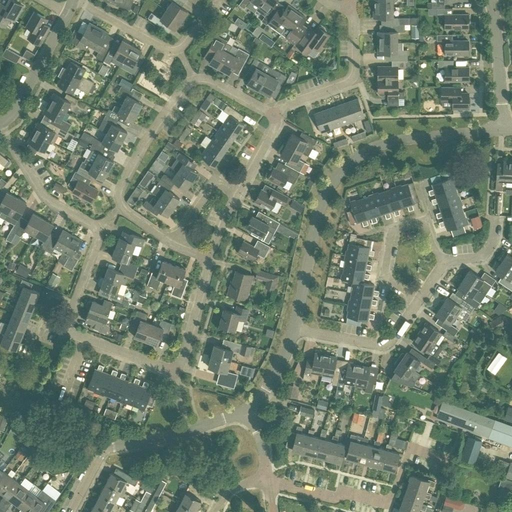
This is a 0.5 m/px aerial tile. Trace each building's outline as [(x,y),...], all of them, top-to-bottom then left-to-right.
[(11,0),(8,0),(3,10),(0,8),(0,24),(3,26),(4,23),(7,25),(10,18),(14,21),(23,6),(11,0)] [(133,0),(115,0),(114,5),(130,10),(133,0)] [(169,0),(172,2),(166,10),(181,20),(184,20),(186,17),(185,14),(187,11),(182,7),(185,3),(187,4),(181,0),(169,0)] [(259,6),(263,0),(242,0),(239,6),(244,9),(250,0),(259,6)] [(266,26),(267,24),(274,14),(275,14),(269,10),(276,0),(263,0),(259,6),(256,10),(265,17),(261,22),(266,26)] [(432,9),(437,9),(445,9),(445,2),(457,2),(456,0),(436,0),(437,2),(432,2),(427,2),(427,9),(432,9)] [(286,27),(297,12),(288,6),(279,18),(274,14),(267,24),(272,28),(281,34),(286,27)] [(373,19),(393,19),(393,8),(373,8),(373,19)] [(437,15),(445,15),(445,29),(468,29),(468,15),(452,15),(452,9),(445,9),(437,9),(432,9),(432,14),(437,14),(437,15)] [(175,29),(181,20),(166,10),(160,19),(158,18),(151,13),(147,18),(154,23),(155,23),(159,26),(163,21),(175,29)] [(297,12),(286,27),(281,34),(295,44),(302,34),(297,31),(306,18),(297,12)] [(40,46),(46,35),(40,32),(46,21),(34,14),(26,27),(32,31),(27,39),(40,46)] [(377,43),(397,43),(397,32),(404,32),(404,25),(418,25),(418,18),(397,18),(397,25),(391,25),(391,32),(377,32),(377,43)] [(89,46),(99,28),(89,23),(83,34),(78,31),(71,43),(77,46),(80,40),(89,46)] [(319,28),(318,27),(314,32),(309,28),(303,35),(296,45),(307,54),(312,57),(315,57),(318,52),(318,50),(318,49),(328,35),(325,32),(324,30),(321,27),(319,28)] [(89,46),(99,51),(95,57),(101,60),(107,49),(102,46),(109,34),(99,28),(89,46)] [(468,41),(452,41),(452,35),(437,35),(437,41),(445,41),(445,55),(468,55),(468,41)] [(209,63),(219,69),(228,53),(222,50),(226,42),(216,36),(209,48),(215,52),(209,63)] [(275,42),(270,39),(266,44),(271,47),(275,42)] [(123,62),(131,46),(122,41),(115,54),(109,51),(107,55),(103,62),(109,65),(111,62),(120,67),(123,61),(123,62)] [(391,61),(407,61),(407,50),(402,51),(402,43),(397,43),(377,43),(377,54),(391,54),(391,61)] [(123,62),(132,67),(131,69),(137,72),(139,67),(134,64),(141,51),(131,46),(123,62)] [(228,53),(219,69),(230,75),(231,72),(238,75),(242,67),(249,55),(238,49),(232,46),(228,53)] [(1,56),(16,64),(20,56),(6,48),(1,56)] [(26,48),(22,55),(28,58),(32,58),(35,53),(26,48)] [(290,59),(294,53),(291,50),(286,56),(290,59)] [(267,74),(270,68),(254,59),(248,70),(253,73),(247,84),(248,84),(247,86),(248,88),(254,92),(257,91),(258,90),(267,74)] [(377,81),(397,80),(397,68),(405,68),(405,61),(407,61),(391,61),(391,67),(377,67),(377,81)] [(438,67),(445,67),(445,81),(468,81),(468,67),(453,67),(453,61),(438,61),(438,67)] [(64,73),(91,88),(93,84),(94,83),(82,76),(85,70),(70,62),(64,73)] [(281,74),(270,68),(267,74),(258,90),(269,96),(275,85),(280,88),(286,77),(281,74)] [(291,72),(285,83),(288,85),(294,82),(297,74),(291,72)] [(89,92),(91,88),(64,73),(58,85),(73,94),(76,87),(88,94),(89,92)] [(377,93),(378,93),(378,94),(379,95),(380,96),(381,96),(382,96),(383,96),(384,96),(385,95),(386,94),(386,93),(391,93),(391,99),(403,99),(403,92),(397,92),(397,80),(377,81),(377,93)] [(124,87),(129,90),(133,84),(127,82),(124,87)] [(137,113),(143,104),(131,97),(133,92),(129,90),(124,87),(121,86),(118,91),(127,96),(122,105),(137,113)] [(442,101),(453,101),(453,108),(468,108),(468,94),(462,94),(462,87),(442,87),(442,101)] [(67,94),(64,99),(54,93),(48,102),(66,112),(71,103),(75,105),(78,100),(67,94)] [(211,102),(215,97),(210,93),(206,99),(211,102)] [(216,97),(212,103),(218,107),(222,101),(216,97)] [(346,103),(353,121),(364,117),(357,99),(346,103)] [(62,119),(66,112),(48,102),(43,113),(45,114),(42,119),(67,132),(72,124),(62,119)] [(342,125),(353,121),(346,103),(335,106),(342,125)] [(132,122),(137,113),(122,105),(120,108),(114,105),(112,111),(109,109),(106,114),(118,121),(121,116),(132,122)] [(244,124),(240,122),(243,119),(242,118),(243,116),(227,105),(223,111),(229,115),(223,123),(238,133),(244,124)] [(331,129),(342,125),(335,106),(324,110),(331,129)] [(202,121),(206,115),(198,110),(194,115),(202,121)] [(321,133),(331,129),(324,110),(313,114),(317,124),(311,126),(316,138),(322,136),(321,133)] [(115,126),(118,121),(106,114),(98,129),(106,133),(122,142),(127,132),(115,126)] [(198,127),(202,121),(194,115),(190,121),(198,127)] [(64,138),(67,132),(42,119),(51,124),(48,128),(38,122),(33,132),(50,142),(54,144),(59,135),(64,138)] [(232,141),(238,133),(223,123),(218,131),(232,141)] [(183,132),(187,135),(191,129),(187,126),(183,132)] [(226,150),(232,141),(218,131),(212,140),(226,150)] [(45,151),(50,142),(33,132),(27,142),(38,148),(35,153),(46,159),(49,154),(45,151)] [(103,149),(105,144),(117,151),(122,142),(106,133),(101,142),(84,132),(81,138),(92,144),(93,143),(103,149)] [(353,141),(366,137),(364,132),(351,136),(353,141)] [(292,134),(286,144),(302,153),(308,156),(311,150),(317,140),(305,134),(302,139),(292,134)] [(335,148),(348,143),(346,138),(333,143),(335,148)] [(88,143),(81,139),(78,145),(85,148),(88,143)] [(176,139),(173,145),(174,146),(179,149),(182,143),(176,139)] [(220,158),(226,150),(212,140),(206,148),(220,158)] [(98,153),(93,162),(109,171),(114,161),(102,155),(105,150),(103,149),(93,143),(92,144),(89,149),(98,153)] [(298,159),(302,153),(286,144),(280,155),(287,159),(284,164),(299,172),(305,163),(298,159)] [(214,167),(220,158),(206,148),(200,157),(214,167)] [(171,167),(178,171),(192,181),(198,173),(193,170),(196,165),(179,153),(175,158),(176,158),(171,167)] [(93,162),(92,165),(83,161),(77,172),(89,179),(92,173),(104,180),(109,171),(93,162)] [(502,190),(502,182),(511,182),(511,162),(503,162),(503,163),(497,163),(495,189),(502,190)] [(288,167),(284,174),(273,167),(267,178),(283,187),(286,180),(294,184),(300,173),(288,167)] [(148,171),(145,176),(150,179),(154,175),(148,171)] [(186,190),(192,181),(178,171),(172,180),(164,174),(160,179),(172,187),(175,182),(186,190)] [(89,179),(77,172),(76,172),(73,177),(68,187),(73,189),(72,192),(92,203),(98,190),(89,185),(91,180),(89,179)] [(436,196),(455,189),(452,178),(432,184),(434,189),(428,191),(430,196),(436,194),(436,196)] [(160,179),(151,193),(159,198),(174,208),(180,199),(169,191),(172,187),(160,179)] [(53,188),(62,194),(65,188),(56,183),(53,188)] [(396,188),(402,207),(407,206),(409,211),(414,210),(412,204),(414,204),(408,184),(396,188)] [(398,209),(402,207),(396,188),(385,192),(391,211),(393,210),(395,216),(400,214),(398,209)] [(261,189),(255,201),(270,210),(275,201),(277,198),(285,203),(288,204),(291,199),(288,197),(275,190),(272,196),(262,190),(261,189)] [(440,207),(459,201),(455,189),(436,196),(437,198),(431,200),(433,205),(438,203),(440,207)] [(0,217),(4,220),(8,213),(17,197),(7,192),(0,204),(0,217)] [(389,212),(391,211),(385,192),(373,196),(380,215),(384,213),(386,219),(391,217),(389,212)] [(132,194),(127,201),(133,205),(137,198),(132,194)] [(375,216),(380,215),(373,196),(362,199),(368,219),(370,218),(372,223),(377,222),(375,216)] [(8,213),(13,216),(9,223),(14,225),(18,218),(27,203),(17,197),(8,213)] [(159,198),(157,201),(152,198),(149,203),(146,201),(142,206),(157,215),(160,211),(168,217),(174,208),(159,198)] [(366,219),(368,219),(362,199),(350,203),(357,223),(362,221),(363,226),(368,225),(366,219)] [(292,200),(289,206),(300,212),(303,206),(292,200)] [(444,219),(463,212),(459,201),(440,207),(441,212),(436,214),(437,219),(443,217),(444,219)] [(274,234),(280,223),(258,211),(255,217),(252,216),(246,227),(252,230),(250,234),(267,243),(272,233),(274,234)] [(463,212),(444,219),(444,221),(439,223),(440,228),(446,226),(448,230),(467,224),(463,212)] [(34,235),(43,219),(33,213),(29,221),(24,219),(22,222),(17,231),(16,233),(16,234),(21,237),(25,229),(34,235)] [(478,216),(470,219),(473,229),(482,226),(478,216)] [(45,250),(54,235),(49,232),(53,224),(43,219),(34,235),(44,240),(40,247),(45,250)] [(17,231),(16,231),(12,228),(6,239),(11,242),(16,234),(16,233),(17,231)] [(63,253),(73,235),(63,230),(59,238),(54,235),(45,250),(52,254),(55,248),(62,253),(63,253)] [(116,247),(132,253),(136,244),(142,246),(144,239),(132,235),(122,231),(120,238),(119,239),(115,239),(114,244),(116,247)] [(81,254),(77,252),(83,241),(73,235),(63,253),(62,253),(57,261),(63,264),(62,266),(72,271),(74,266),(81,254)] [(347,256),(367,260),(367,255),(373,256),(374,251),(368,250),(369,248),(366,247),(367,240),(355,238),(354,245),(349,244),(347,256)] [(152,241),(151,246),(157,248),(158,243),(159,242),(153,240),(152,241)] [(270,247),(258,240),(254,247),(244,241),(238,253),(253,261),(256,254),(264,258),(270,247)] [(129,262),(132,253),(116,247),(112,257),(122,261),(120,266),(136,272),(138,266),(129,262)] [(511,270),(511,257),(506,254),(506,255),(504,254),(500,260),(501,261),(501,262),(511,270)] [(366,264),(367,260),(347,256),(344,268),(364,272),(365,269),(370,270),(371,265),(366,264)] [(9,261),(7,268),(14,270),(16,263),(9,261)] [(167,282),(174,265),(162,261),(159,269),(154,267),(147,285),(157,289),(161,280),(167,282)] [(511,270),(501,262),(495,271),(509,281),(511,277),(511,270)] [(29,271),(18,265),(15,271),(26,277),(29,271)] [(167,282),(174,285),(171,294),(181,298),(188,280),(182,278),(185,270),(174,265),(167,282)] [(134,278),(136,272),(120,266),(118,271),(109,268),(105,277),(121,283),(124,275),(134,278)] [(364,273),(364,272),(344,268),(342,280),(354,282),(362,283),(363,278),(369,280),(370,275),(364,273)] [(264,288),(272,290),(275,291),(278,275),(257,270),(255,278),(266,281),(264,288)] [(463,279),(486,294),(496,280),(484,272),(480,278),(469,270),(463,279)] [(246,299),(252,275),(237,271),(233,286),(230,285),(228,294),(246,299)] [(45,287),(53,290),(60,276),(52,272),(45,287)] [(100,278),(98,284),(99,286),(101,286),(101,287),(111,290),(108,298),(117,301),(117,302),(123,305),(128,306),(129,303),(130,302),(125,299),(123,295),(127,286),(121,284),(121,283),(105,277),(105,278),(102,277),(100,278)] [(476,309),(486,294),(463,279),(457,288),(468,296),(465,301),(462,299),(474,307),(476,309)] [(23,287),(20,296),(36,303),(40,293),(30,289),(32,284),(22,280),(20,285),(23,287)] [(362,283),(354,282),(352,294),(372,297),(372,295),(378,296),(379,291),(373,290),(374,285),(362,283)] [(371,299),(372,297),(352,294),(350,305),(370,309),(370,304),(376,305),(377,300),(371,299)] [(32,312),(36,303),(20,296),(16,306),(32,312)] [(474,307),(462,299),(458,305),(447,298),(442,306),(456,316),(464,321),(474,307)] [(88,309),(89,309),(89,310),(107,317),(113,302),(105,299),(103,305),(92,301),(91,301),(89,302),(87,307),(88,309)] [(369,313),(370,309),(350,305),(347,318),(367,321),(368,318),(373,319),(374,314),(369,313)] [(28,322),(32,312),(16,306),(12,315),(28,322)] [(236,306),(235,312),(224,309),(219,325),(241,331),(244,321),(246,322),(249,309),(236,306)] [(450,325),(456,316),(442,306),(435,315),(439,317),(435,323),(446,330),(454,336),(458,330),(450,325)] [(105,324),(107,317),(89,310),(85,320),(92,322),(90,328),(106,334),(108,327),(106,324),(105,324)] [(146,340),(152,323),(146,321),(148,315),(137,311),(132,327),(137,329),(135,336),(146,340)] [(24,331),(28,322),(12,315),(8,325),(24,331)] [(494,331),(504,324),(500,316),(489,323),(494,331)] [(152,323),(146,340),(158,345),(160,337),(165,339),(171,324),(161,320),(159,326),(152,323)] [(435,343),(441,334),(427,324),(420,333),(435,343)] [(20,341),(24,331),(8,325),(4,334),(20,341)] [(457,338),(454,336),(446,330),(442,335),(453,342),(457,338)] [(443,349),(435,343),(420,333),(414,343),(430,354),(427,358),(438,365),(441,360),(437,357),(443,349)] [(17,350),(20,341),(4,334),(0,344),(17,350)] [(211,356),(230,361),(233,351),(249,356),(249,355),(252,356),(255,348),(230,341),(228,349),(214,345),(211,356)] [(397,359),(414,371),(421,362),(407,352),(406,354),(404,353),(401,353),(397,359)] [(322,375),(326,355),(315,353),(313,360),(307,358),(304,372),(303,379),(309,381),(311,374),(311,373),(322,375)] [(338,385),(342,360),(337,359),(337,357),(326,355),(322,375),(333,377),(331,384),(338,385)] [(211,356),(208,367),(216,369),(215,371),(219,372),(221,373),(218,384),(228,387),(228,386),(233,388),(237,374),(234,374),(227,372),(230,361),(211,356)] [(432,369),(435,364),(425,357),(421,362),(432,369)] [(392,376),(390,379),(412,387),(413,384),(415,382),(415,381),(420,374),(414,371),(397,359),(393,365),(394,367),(396,369),(392,376)] [(355,385),(359,366),(347,364),(348,361),(342,360),(338,385),(336,396),(342,397),(344,383),(355,385)] [(100,392),(107,372),(102,371),(104,367),(99,365),(97,369),(95,368),(88,388),(100,392)] [(369,375),(370,368),(359,366),(355,385),(366,387),(365,392),(372,393),(375,376),(369,375)] [(111,396),(118,377),(116,376),(117,372),(113,370),(111,374),(107,372),(100,392),(111,396)] [(122,400),(129,381),(125,379),(126,375),(121,373),(120,377),(118,377),(111,396),(122,400)] [(133,404),(141,385),(138,384),(140,380),(135,378),(134,382),(129,381),(122,400),(133,404)] [(141,385),(133,404),(145,409),(146,405),(152,407),(157,395),(151,392),(152,389),(147,387),(149,383),(144,382),(142,386),(141,385)] [(489,393),(491,386),(483,383),(480,390),(489,393)] [(286,397),(296,398),(297,399),(298,392),(296,391),(297,386),(288,384),(286,397)] [(375,394),(372,408),(372,409),(379,410),(380,410),(381,405),(382,396),(375,394)] [(390,407),(391,404),(388,402),(390,397),(384,395),(381,403),(390,407)] [(319,401),(317,408),(326,410),(327,404),(319,401)] [(481,435),(488,418),(444,402),(438,419),(481,435)] [(380,410),(379,410),(377,416),(383,417),(386,407),(381,405),(380,410)] [(313,418),(315,410),(301,406),(298,414),(313,418)] [(354,413),(353,417),(351,422),(361,424),(363,415),(354,413)] [(0,430),(3,431),(8,418),(3,416),(0,415),(0,430)] [(511,426),(488,418),(481,435),(511,445),(511,426)] [(308,435),(310,429),(305,428),(304,434),(301,433),(302,427),(297,426),(296,431),(298,432),(293,450),(305,453),(310,435),(308,435)] [(314,431),(311,430),(310,429),(308,435),(310,435),(305,453),(317,456),(322,438),(320,438),(313,436),(314,431)] [(333,442),(332,441),(325,439),(326,434),(322,433),(320,438),(322,438),(317,456),(328,459),(333,442)] [(363,443),(361,443),(355,441),(356,436),(351,434),(349,441),(351,442),(346,458),(358,462),(363,443)] [(385,449),(380,468),(394,472),(399,453),(391,451),(392,445),(406,449),(408,441),(396,438),(397,437),(391,435),(388,444),(387,444),(385,449)] [(340,463),(345,445),(337,443),(338,437),(333,436),(332,441),(333,442),(328,459),(340,463)] [(374,446),(372,446),(367,444),(368,439),(363,437),(361,443),(363,443),(358,462),(369,465),(374,446)] [(385,449),(379,448),(380,442),(374,440),(372,446),(374,446),(369,465),(380,468),(385,449)] [(20,461),(26,453),(20,449),(15,456),(20,461)] [(510,463),(503,460),(498,474),(505,477),(511,479),(511,462),(510,462),(510,463)] [(0,490),(1,492),(12,477),(3,470),(0,474),(0,490)] [(112,472),(106,483),(124,493),(127,489),(123,487),(127,480),(135,485),(136,482),(114,471),(113,473),(112,472)] [(425,491),(427,485),(433,487),(435,482),(428,480),(428,481),(411,475),(407,487),(424,493),(425,492),(425,491)] [(9,498),(20,483),(12,477),(1,492),(5,495),(0,501),(0,509),(1,508),(9,498)] [(511,491),(511,480),(501,478),(498,487),(511,491)] [(156,491),(161,493),(166,483),(161,480),(156,491)] [(17,504),(28,490),(20,483),(9,498),(1,508),(0,509),(0,511),(4,511),(13,501),(17,504)] [(122,498),(124,493),(106,483),(101,494),(116,502),(119,496),(122,498)] [(153,487),(148,484),(144,490),(150,493),(153,487)] [(431,494),(425,491),(425,492),(424,493),(407,487),(403,499),(420,505),(421,503),(423,497),(429,499),(431,494)] [(37,496),(26,511),(24,511),(48,511),(56,500),(42,489),(37,496)] [(24,511),(26,511),(37,496),(28,490),(17,504),(22,508),(18,511),(24,511)] [(140,501),(145,504),(151,494),(146,491),(140,501)] [(155,504),(161,493),(156,491),(150,501),(155,504)] [(195,511),(201,501),(186,493),(180,503),(180,504),(195,511)] [(109,511),(110,511),(116,502),(101,494),(95,505),(109,511)] [(446,497),(444,505),(454,508),(456,501),(446,497)] [(141,511),(145,504),(140,501),(136,499),(130,509),(134,511),(141,511)] [(427,505),(421,503),(420,505),(403,499),(399,511),(403,511),(417,511),(419,508),(425,511),(427,505)] [(150,511),(155,504),(150,501),(144,511),(150,511)] [(180,504),(180,503),(177,502),(174,506),(178,508),(175,511),(194,511),(195,511),(180,504)]
